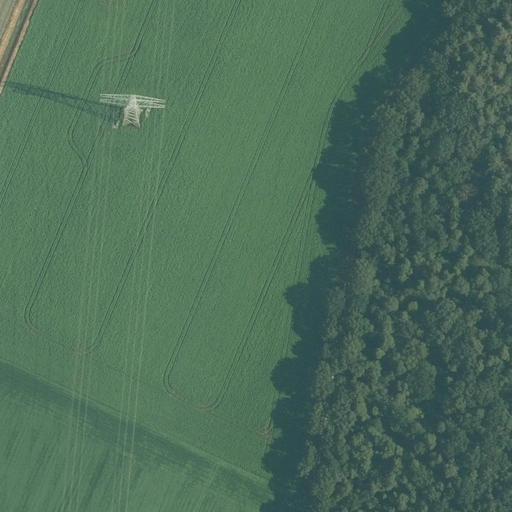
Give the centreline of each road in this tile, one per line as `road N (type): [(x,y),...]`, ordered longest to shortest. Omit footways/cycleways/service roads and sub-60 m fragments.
road 1 (track): [(412,71),(375,136),(361,195),(312,511)]
road 2 (track): [(412,71),(511,306)]
